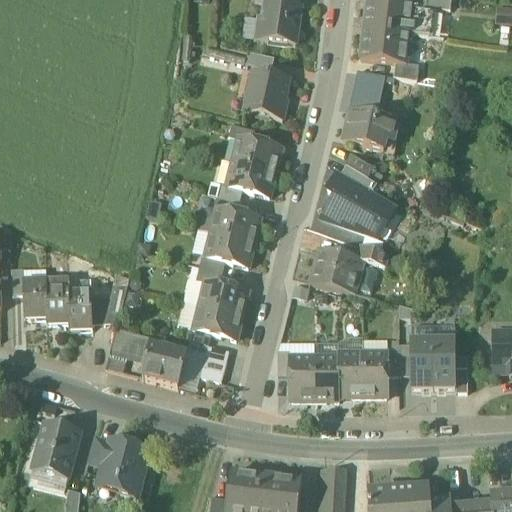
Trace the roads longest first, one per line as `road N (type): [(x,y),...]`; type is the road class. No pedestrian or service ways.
road 1 (residential): [(241,440),(338,0)]
road 2 (tertiary): [(241,440),(311,453),(511,442)]
road 3 (tertiary): [(0,373),(241,440)]
